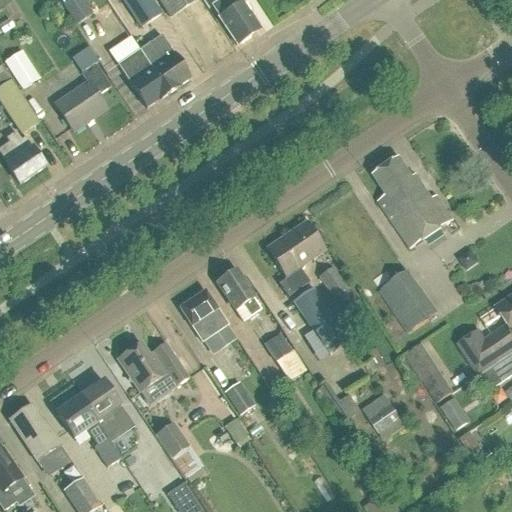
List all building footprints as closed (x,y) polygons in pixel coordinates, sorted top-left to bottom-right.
[(74,0),(62,8),(75,28),(92,17),(80,0),(74,0)] [(141,29),(162,14),(152,0),(127,0),(123,3),(141,29)] [(157,0),(169,18),(197,0),(157,0)] [(235,9),(229,0),(223,0),(210,9),(218,20),(236,48),(239,46),(242,47),(248,42),(249,39),(260,32),(250,16),(250,13),(246,7),(243,6),(242,4),(235,9)] [(138,53),(150,72),(167,97),(178,90),(178,89),(189,81),(173,57),(172,57),(160,38),(149,45),(149,46),(140,53),(139,52),(138,53)] [(68,57),(75,73),(94,64),(87,49),(68,57)] [(23,91),(41,79),(23,52),(5,63),(23,91)] [(167,97),(150,72),(138,53),(116,67),(146,111),(157,103),(157,104),(167,97)] [(72,134),(105,112),(96,99),(109,90),(94,67),(81,76),(87,86),(54,108),(72,134)] [(0,68),(0,91),(11,84),(0,68)] [(0,91),(0,106),(21,138),(38,126),(11,84),(0,91)] [(20,143),(15,134),(6,141),(8,145),(0,150),(0,157),(7,167),(5,168),(18,188),(44,170),(24,140),(20,143)] [(413,181),(400,161),(373,179),(387,199),(378,204),(411,252),(453,223),(437,199),(432,202),(416,179),(413,181)] [(278,244),(267,252),(270,257),(285,279),(287,281),(279,287),(288,300),(310,285),(301,272),(300,271),(324,254),(323,253),(305,226),(278,244)] [(474,259),(462,268),(466,275),(479,266),(474,259)] [(332,300),(345,291),(332,271),(319,280),(332,300)] [(243,326),(261,313),(253,301),(253,300),(235,274),(217,286),(235,313),(243,326)] [(407,334),(437,318),(408,275),(380,294),(407,334)] [(329,324),(332,321),(313,292),(293,306),(312,334),(313,335),(329,324)] [(201,345),(226,328),(204,294),(179,311),(201,345)] [(511,355),(511,299),(495,311),(507,329),(485,344),(479,335),(457,349),(477,379),(511,355)] [(340,341),(329,324),(313,335),(312,334),(311,335),(319,347),(323,353),(340,341)] [(263,348),(274,365),(290,355),(279,337),(263,348)] [(140,347),(117,362),(128,380),(129,383),(132,385),(139,396),(166,377),(172,386),(167,389),(170,394),(188,381),(165,346),(164,346),(164,347),(153,355),(152,354),(147,358),(140,347)] [(488,395),(511,378),(511,357),(478,381),(488,395)] [(437,402),(452,392),(440,372),(424,382),(437,402)] [(166,377),(139,396),(147,409),(170,394),(167,389),(172,386),(166,377)] [(103,383),(79,399),(96,425),(110,415),(122,433),(132,426),(103,383)] [(239,419),(253,410),(237,386),(224,395),(239,419)] [(96,425),(79,399),(56,415),(73,441),(87,432),(97,448),(89,454),(103,474),(121,462),(96,425)] [(388,441),(407,428),(389,401),(370,414),(388,441)] [(449,420),(462,411),(455,401),(442,410),(449,420)] [(40,422),(31,408),(9,423),(39,468),(53,460),(50,455),(60,448),(42,421),(40,422)] [(234,448),(245,440),(232,420),(220,428),(234,448)] [(172,459),(189,448),(190,448),(174,424),(156,436),(172,459)] [(53,460),(39,468),(47,480),(71,465),(60,448),(50,455),(53,460)] [(28,488),(17,472),(2,450),(0,451),(0,509),(1,511),(6,511),(16,506),(11,499),(28,488)] [(57,492),(75,477),(68,468),(50,484),(57,492)] [(75,511),(95,511),(100,509),(81,482),(63,494),(75,511)] [(200,511),(183,486),(167,498),(176,511),(200,511)] [(399,511),(392,502),(377,511),(399,511)]
